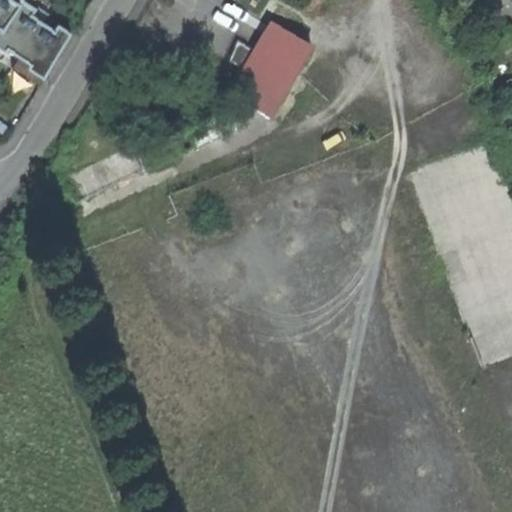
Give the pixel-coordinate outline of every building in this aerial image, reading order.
[(70,34),(21,0),(0,0),(0,51),(42,81),(70,34)] [(364,0),(342,0),(326,29),(352,43),(373,5),(364,0)] [(236,100),(271,120),(313,49),(271,24),(254,53),(244,69),(229,96),(236,100)] [(230,61),(244,69),(254,53),(240,45),(235,53),(230,61)] [(184,156),(248,127),(236,100),(172,129),(184,156)] [(65,177),(77,203),(146,172),(134,146),(65,177)]
